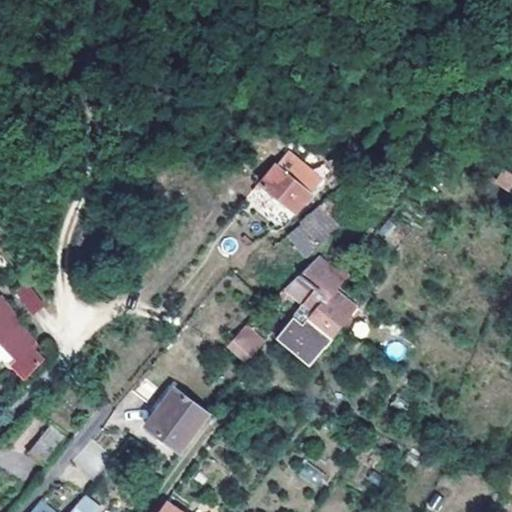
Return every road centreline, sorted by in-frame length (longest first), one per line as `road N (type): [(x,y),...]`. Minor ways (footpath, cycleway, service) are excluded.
road 1 (track): [(79,343),(64,260),(95,155),(82,0)]
road 2 (track): [(79,343),(213,204)]
